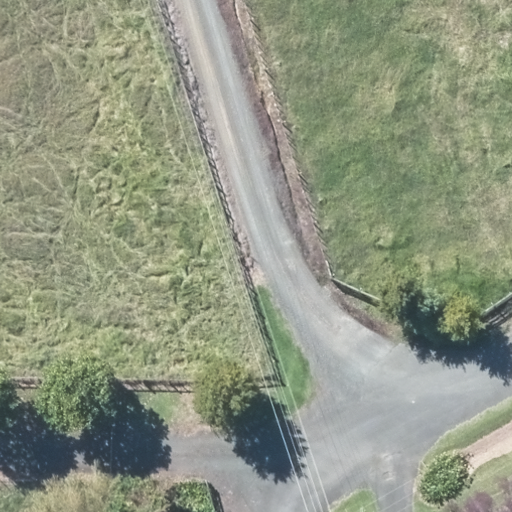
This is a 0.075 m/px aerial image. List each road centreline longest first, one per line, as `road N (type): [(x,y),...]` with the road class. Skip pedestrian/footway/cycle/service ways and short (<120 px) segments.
road 1 (unclassified): [(195,0),(279,266),(307,314),(349,351),(421,369)]
road 2 (unclassified): [(0,454),(273,453)]
road 3 (unclassified): [(273,453),(421,369)]
